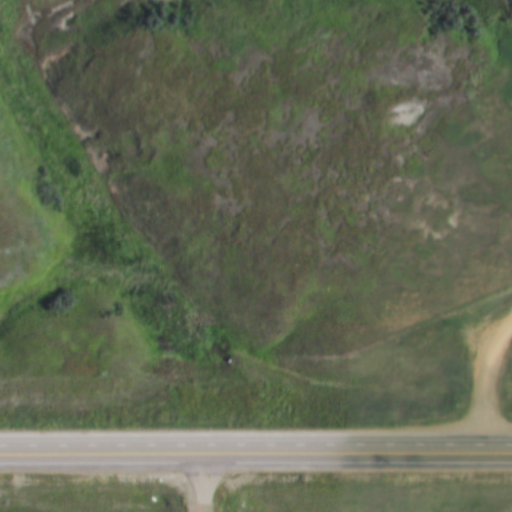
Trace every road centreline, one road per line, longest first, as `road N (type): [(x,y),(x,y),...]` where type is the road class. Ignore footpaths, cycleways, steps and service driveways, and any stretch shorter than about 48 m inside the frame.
road 1 (primary): [(511,456),(0,454)]
road 2 (residential): [(511,318),(498,329),(479,381),(486,457)]
